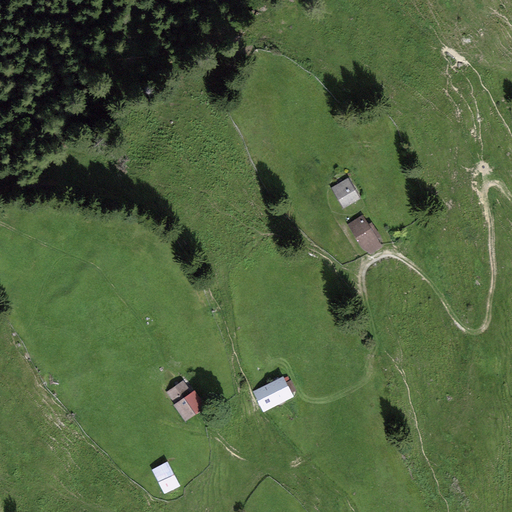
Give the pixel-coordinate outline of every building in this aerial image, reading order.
[(355,184),(335,193),(344,212),(364,203),(355,184)] [(369,223),(348,234),(360,258),(382,247),(369,223)] [(194,381),(170,397),(193,431),(217,415),(194,381)] [(287,386),(257,395),(263,406),(293,397),(287,386)] [(175,464),(155,472),(166,498),(185,490),(175,464)]
